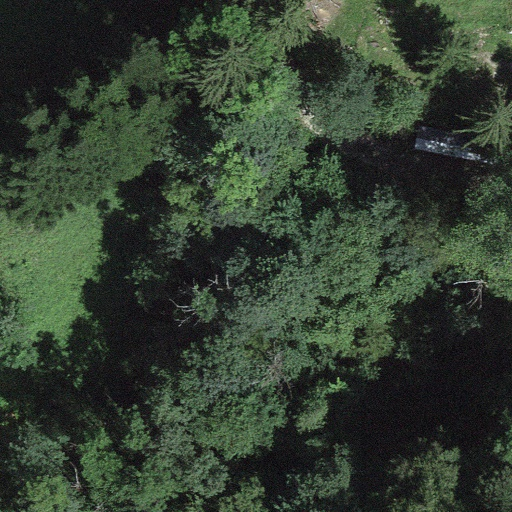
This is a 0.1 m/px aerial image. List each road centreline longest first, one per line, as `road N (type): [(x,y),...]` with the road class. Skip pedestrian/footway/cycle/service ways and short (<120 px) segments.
road 1 (track): [(511,190),(388,160),(255,61)]
road 2 (track): [(255,61),(0,156)]
